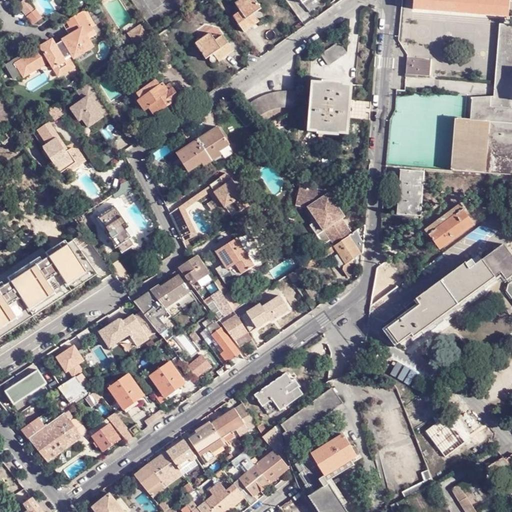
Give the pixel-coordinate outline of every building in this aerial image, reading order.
[(27,0),(23,0),(17,5),(27,17),(34,11),(35,12),(37,10),(32,5),(27,0)] [(253,14),(257,11),(260,8),(254,0),(239,0),(234,3),(240,11),(232,16),(243,32),(258,22),(256,19),(253,14)] [(413,0),(413,9),(508,17),(509,0),(413,0)] [(87,9),(74,17),(68,21),(71,27),(67,29),(71,37),(56,45),(54,41),(43,47),(43,49),(37,52),(33,45),(20,53),(25,60),(17,64),(25,76),(51,61),(54,68),(61,64),(66,72),(73,67),(69,59),(74,56),(75,58),(93,47),(89,40),(98,35),(93,28),(97,26),(87,9)] [(143,23),(129,33),(137,45),(152,35),(143,23)] [(493,96),(491,97),(491,107),(511,109),(511,24),(499,24),(493,83),(494,83),(493,96)] [(213,53),(216,58),(218,62),(233,51),(222,35),(214,40),(209,33),(194,43),(205,59),(209,56),(213,53)] [(321,54),(329,65),(347,52),(339,41),(321,54)] [(176,59),(163,42),(154,49),(167,65),(176,59)] [(405,76),(430,78),(431,61),(407,59),(405,76)] [(80,80),(76,74),(72,76),(76,82),(80,80)] [(142,98),(160,85),(157,80),(138,93),(142,98)] [(313,115),(310,115),(309,131),(318,132),(339,134),(349,134),(352,100),(352,94),(353,87),(353,85),(313,81),(312,97),(314,97),(313,115)] [(109,109),(90,83),(77,92),(83,100),(71,109),(79,121),(82,119),(88,128),(105,115),(103,113),(109,109)] [(173,87),(170,84),(166,87),(163,83),(160,85),(142,98),(139,100),(146,111),(150,108),(155,114),(156,114),(180,97),(176,92),(173,87)] [(247,106),(257,117),(258,116),(266,111),(275,108),(284,107),(294,107),(295,92),(288,91),(277,92),(266,95),(256,99),(247,106)] [(511,109),(491,107),(491,97),(468,98),(465,119),(453,118),(449,171),(511,176),(511,109)] [(56,120),(64,113),(58,105),(49,111),(56,120)] [(146,111),(151,117),(155,114),(150,108),(146,111)] [(40,146),(55,168),(62,163),(65,167),(73,161),(65,149),(64,151),(59,143),(61,142),(46,121),(35,129),(44,143),(40,146)] [(189,126),(182,132),(190,144),(176,153),(179,158),(189,171),(202,162),(204,165),(212,160),(198,139),(189,126)] [(218,126),(198,139),(212,160),(223,154),(220,151),(230,144),(223,134),(218,126)] [(233,142),(230,144),(220,151),(223,154),(235,146),(233,142)] [(69,147),(65,149),(73,161),(81,156),(75,148),(69,147)] [(268,147),(247,162),(252,169),(273,154),(268,147)] [(73,161),(65,167),(67,170),(83,160),(81,156),(73,161)] [(189,171),(179,158),(173,162),(183,175),(185,173),(189,171)] [(189,171),(185,173),(187,177),(204,165),(202,162),(189,171)] [(62,163),(55,168),(58,172),(65,167),(62,163)] [(396,214),(421,216),(424,172),(401,170),(396,214)] [(212,184),(212,185),(216,191),(214,192),(226,208),(227,206),(231,214),(233,216),(241,210),(241,211),(250,205),(233,180),(232,180),(227,173),(220,178),(212,184)] [(214,198),(208,203),(213,211),(220,207),(226,217),(231,214),(227,206),(226,208),(214,192),(216,191),(212,185),(171,214),(172,218),(186,211),(185,209),(210,192),(214,198)] [(298,189),(296,208),(309,209),(313,207),(316,212),(312,215),(318,223),(324,233),(319,236),(325,246),(332,241),(333,243),(350,233),(340,219),(343,217),(327,194),(322,198),(317,191),(298,189)] [(425,230),(460,205),(454,196),(420,222),(425,230)] [(130,228),(114,203),(95,215),(105,231),(103,232),(114,249),(130,238),(132,237),(127,230),(130,228)] [(474,224),(460,205),(425,230),(439,249),(474,224)] [(172,218),(183,241),(197,235),(186,211),(172,218)] [(9,233),(25,222),(19,213),(2,224),(9,233)] [(318,223),(312,226),(319,236),(324,233),(318,223)] [(0,348),(87,291),(82,283),(98,272),(70,228),(0,274),(0,348)] [(346,265),(363,253),(364,244),(356,231),(334,246),(337,251),(346,265)] [(130,238),(114,249),(118,255),(134,245),(130,238)] [(255,267),(237,239),(216,252),(224,264),(216,269),(226,285),(255,267)] [(511,253),(504,243),(482,259),(495,276),(501,272),(506,279),(511,274),(511,253)] [(334,246),(302,266),(305,271),(337,251),(334,246)] [(180,269),(191,284),(209,273),(199,256),(193,260),(180,269)] [(495,276),(482,259),(471,267),(466,261),(416,298),(421,304),(388,328),(398,342),(411,333),(413,335),(495,276)] [(382,267),(395,285),(403,278),(390,262),(382,267)] [(377,267),(369,306),(397,286),(395,285),(382,267),(380,265),(377,267)] [(302,266),(288,275),(291,280),(297,276),(297,277),(306,272),(305,271),(302,266)] [(162,303),(166,308),(191,292),(180,276),(161,287),(160,286),(152,291),(162,303)] [(213,279),(221,291),(223,295),(227,292),(217,276),(213,279)] [(301,288),(310,302),(319,296),(310,282),(301,288)] [(142,312),(144,315),(162,303),(152,291),(134,302),(142,312)] [(221,291),(204,302),(208,307),(215,303),(225,317),(234,311),(223,295),(221,291)] [(263,308),(270,320),(275,317),(276,319),(289,311),(280,295),(267,302),(268,305),(263,308)] [(160,318),(169,312),(166,308),(162,303),(144,315),(157,330),(160,334),(167,329),(160,318)] [(257,328),(270,320),(263,308),(261,305),(252,310),(247,313),(257,328)] [(144,315),(142,312),(130,320),(129,318),(124,322),(122,320),(120,320),(100,334),(110,348),(120,342),(115,336),(125,329),(137,346),(149,338),(148,337),(157,330),(144,315)] [(249,333),(257,328),(247,313),(240,317),(249,333)] [(207,329),(216,322),(211,316),(202,322),(207,329)] [(247,333),(237,316),(222,325),(234,341),(247,333)] [(232,360),(241,354),(216,322),(207,329),(213,336),(220,346),(224,351),(221,354),(227,362),(231,359),(232,360)] [(252,340),(247,333),(234,341),(239,347),(244,344),(252,340)] [(215,350),(220,346),(213,336),(208,340),(215,350)] [(258,350),(252,340),(244,344),(250,355),(258,350)] [(70,371),(75,378),(83,373),(84,373),(79,365),(85,362),(75,347),(58,358),(67,373),(70,371)] [(203,354),(188,368),(197,378),(212,366),(203,354)] [(179,357),(187,367),(190,365),(182,355),(179,357)] [(170,362),(151,376),(161,391),(163,394),(169,390),(173,396),(177,394),(180,394),(180,391),(179,389),(186,384),(170,362)] [(38,370),(6,391),(14,405),(47,383),(38,370)] [(71,403),(87,391),(84,387),(90,383),(83,373),(75,378),(59,388),(71,403)] [(255,395),(263,407),(273,400),(280,411),(304,395),(299,389),(301,388),(296,379),(292,381),(287,373),(255,395)] [(109,388),(122,406),(134,397),(137,401),(142,397),(144,396),(129,374),(109,388)] [(87,391),(93,386),(92,385),(90,383),(84,387),(87,391)] [(333,388),(283,425),(289,434),(285,436),(293,446),(300,440),(298,437),(344,403),(333,388)] [(96,399),(101,395),(97,390),(92,394),(96,399)] [(169,390),(163,394),(167,399),(168,400),(173,396),(169,390)] [(161,391),(155,395),(160,404),(167,399),(163,394),(161,391)] [(134,397),(122,406),(126,412),(139,403),(137,401),(134,397)] [(273,400),(263,407),(270,418),(280,411),(273,400)] [(257,426),(243,404),(236,409),(245,424),(250,431),(257,426)] [(245,424),(236,409),(235,408),(212,424),(224,442),(227,440),(228,441),(236,436),(233,432),(245,424)] [(22,430),(29,439),(61,416),(58,412),(49,418),(46,413),(22,430)] [(29,439),(48,462),(65,449),(62,446),(75,437),(77,441),(83,437),(66,412),(61,416),(29,439)] [(115,413),(108,418),(112,422),(128,442),(135,437),(115,413)] [(108,418),(89,432),(92,436),(109,424),(112,422),(108,418)] [(212,424),(210,420),(195,430),(197,434),(212,424)] [(438,420),(425,430),(444,455),(456,446),(438,420)] [(92,436),(103,453),(121,440),(109,424),(92,436)] [(225,444),(224,442),(212,424),(197,434),(190,439),(206,465),(217,458),(212,452),(225,444)] [(136,425),(130,429),(135,436),(141,432),(136,425)] [(281,436),(275,427),(264,436),(263,437),(269,446),(270,445),(275,451),(276,453),(284,448),(282,436),(281,436)] [(348,511),(328,482),(325,477),(351,460),(357,456),(347,438),(345,435),(296,465),(302,474),(300,475),(307,485),(307,486),(312,495),(310,497),(319,511),(348,511)] [(62,446),(65,449),(77,441),(75,437),(62,446)] [(197,459),(184,440),(167,453),(180,471),(187,466),(197,459)] [(294,454),(290,444),(285,446),(289,456),(294,454)] [(232,454),(235,459),(242,454),(240,451),(238,452),(237,451),(232,454)] [(276,453),(275,451),(264,460),(260,463),(256,466),(270,484),(288,468),(276,453)] [(256,466),(244,452),(242,454),(235,459),(232,461),(234,464),(237,463),(246,474),(234,485),(244,497),(251,506),(258,501),(254,496),(270,484),(256,466)] [(164,483),(180,471),(167,453),(150,465),(162,481),(164,483)] [(227,465),(232,461),(235,459),(232,454),(226,459),(227,461),(225,463),(227,465)] [(189,469),(199,463),(197,459),(187,466),(189,469)] [(325,477),(328,482),(355,465),(354,463),(353,462),(351,460),(325,477)] [(162,481),(150,465),(136,476),(144,486),(150,493),(152,496),(166,485),(164,483),(162,481)] [(182,474),(189,469),(187,466),(180,471),(182,473),(182,474)] [(217,478),(225,473),(222,469),(215,475),(217,478)] [(182,473),(180,471),(164,483),(166,485),(182,473)] [(144,486),(136,476),(128,482),(136,492),(144,486)] [(213,511),(225,511),(244,497),(234,485),(227,491),(220,483),(209,491),(213,496),(206,502),(210,507),(213,511)] [(476,511),(459,485),(451,490),(466,511),(476,511)] [(200,495),(196,489),(194,491),(190,494),(194,500),(200,495)] [(125,511),(111,494),(92,508),(95,511),(125,511)] [(42,511),(44,511),(32,497),(17,507),(20,511),(42,511)] [(164,511),(166,511),(170,509),(163,501),(158,504),(164,511)] [(203,511),(210,507),(206,502),(205,501),(192,511),(191,511),(203,511)] [(402,511),(396,503),(391,506),(393,508),(392,509),(393,511),(402,511)]
